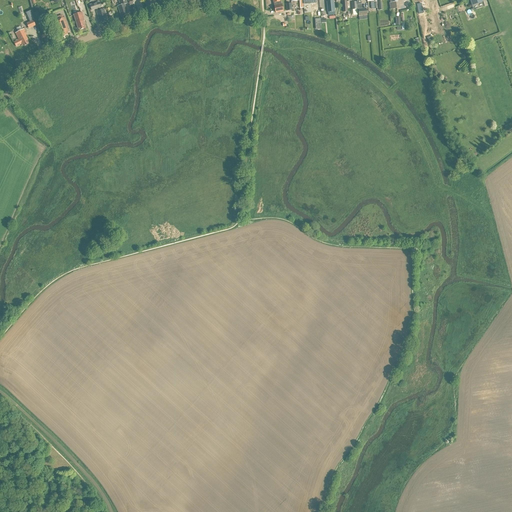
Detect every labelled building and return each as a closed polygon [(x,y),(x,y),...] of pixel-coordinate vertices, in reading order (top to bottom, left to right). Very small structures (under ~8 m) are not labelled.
[(127,3),(125,0),(118,0),(120,5),(118,6),(121,17),(127,15),(126,13),(127,13),(124,4),(127,3)] [(153,0),(143,0),(145,3),(146,3),(147,8),(155,6),(153,0)] [(278,0),(273,0),(276,13),(283,12),(282,4),(281,1),(279,2),(278,0)] [(290,0),(290,2),(299,1),(300,8),(303,8),(301,0),(290,0)] [(100,8),(101,8),(99,2),(90,5),(92,10),(97,9),(97,10),(96,11),(100,22),(102,21),(102,22),(106,21),(105,20),(107,19),(104,8),(101,9),(100,8)] [(359,17),(359,20),(367,19),(367,16),(366,8),(358,9),(359,17)] [(82,12),(74,14),(78,28),(80,28),(81,29),(86,27),(84,20),(85,20),(82,12)] [(67,27),(68,27),(65,18),(63,18),(62,15),(56,17),(55,14),(51,15),(53,22),(57,33),(60,32),(61,36),(68,34),(68,32),(69,32),(67,27)] [(46,26),(53,24),(50,16),(47,17),(49,21),(45,22),(46,26)] [(25,33),(26,33),(24,28),(16,33),(19,40),(13,43),(16,47),(21,45),(21,46),(24,44),(24,46),(28,44),(26,40),(27,40),(27,39),(25,36),(26,35),(25,33)]
